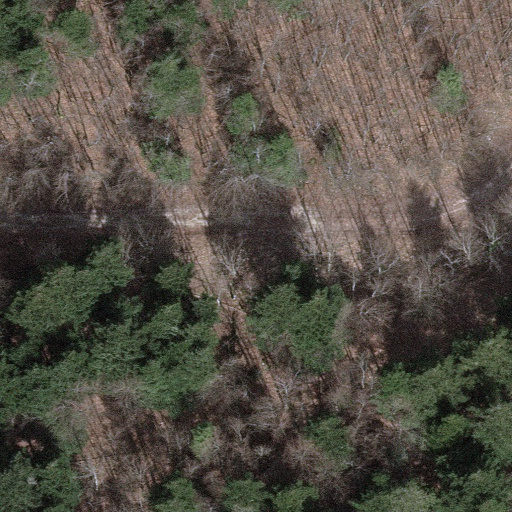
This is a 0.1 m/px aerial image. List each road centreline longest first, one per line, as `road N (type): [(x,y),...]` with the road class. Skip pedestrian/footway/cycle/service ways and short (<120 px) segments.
road 1 (track): [(511,275),(489,301),(364,359),(0,492)]
road 2 (track): [(0,247),(339,254),(445,227),(511,193)]
